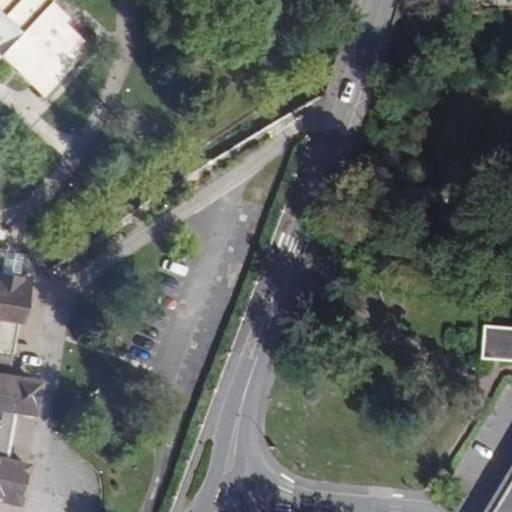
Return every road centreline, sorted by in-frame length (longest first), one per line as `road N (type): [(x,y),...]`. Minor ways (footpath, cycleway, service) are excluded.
road 1 (tertiary): [(284,280),(379,0)]
road 2 (tertiary): [(284,280),(221,491)]
road 3 (residential): [(221,491),(353,511)]
